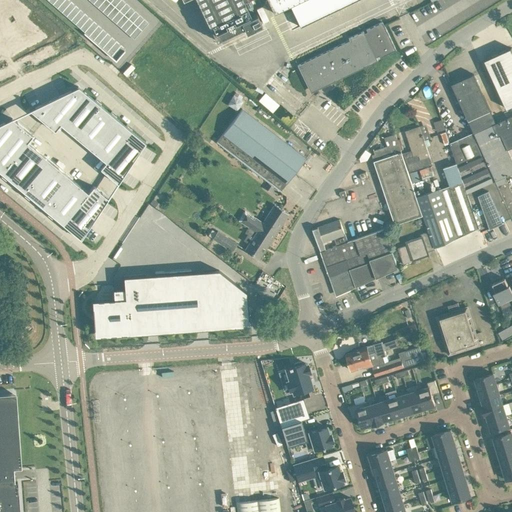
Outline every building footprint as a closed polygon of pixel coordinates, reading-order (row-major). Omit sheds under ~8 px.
[(23,0),(0,0),(0,64),(63,34),(23,0)] [(69,0),(48,0),(85,32),(84,33),(116,61),(125,50),(124,50),(125,49),(69,0)] [(89,0),(134,39),(148,23),(122,0),(89,0)] [(197,0),(216,40),(244,27),(246,32),(262,24),(256,14),(252,16),(244,1),(246,0),(267,0),(274,13),(301,0),(197,0)] [(438,26),(428,5),(411,13),(421,34),(438,26)] [(380,58),(396,50),(382,22),(366,29),(367,31),(364,33),(363,31),(348,38),(349,38),(350,38),(351,39),(297,65),(302,75),(304,73),(312,90),(362,66),(363,68),(378,61),(376,57),(379,56),(380,58)] [(511,48),(511,47),(485,60),(507,109),(511,106),(511,48)] [(474,133),(496,123),(474,74),(452,84),(474,132),(474,133)] [(41,104),(30,110),(55,130),(60,124),(106,161),(100,168),(118,183),(126,171),(137,155),(145,142),(131,130),(125,125),(115,117),(110,113),(100,104),(95,100),(84,91),(78,86),(58,96),(41,104)] [(265,91),(257,99),(272,112),(279,104),(265,91)] [(243,101),(233,94),(227,104),(237,110),(243,101)] [(271,171),(286,183),(306,158),(242,108),(216,142),(264,179),(271,171)] [(511,192),(507,181),(505,176),(511,173),(511,158),(508,149),(511,146),(511,116),(496,123),(474,133),(484,154),(498,186),(511,216),(511,192)] [(0,171),(81,239),(89,226),(100,210),(108,198),(93,186),(88,192),(27,142),(33,135),(12,118),(0,123),(0,171)] [(442,119),(434,121),(437,130),(445,129),(442,119)] [(410,171),(432,164),(424,139),(423,140),(422,137),(424,136),(423,134),(422,134),(420,126),(405,131),(413,155),(405,158),(410,171)] [(446,132),(441,133),(445,144),(450,143),(446,132)] [(484,154),(474,133),(474,132),(450,143),(457,163),(458,165),(484,154)] [(418,197),(399,143),(396,134),(384,137),(387,146),(374,150),(377,160),(374,161),(377,170),(395,224),(424,215),(418,197)] [(511,217),(511,216),(498,186),(484,154),(458,165),(463,181),(481,230),(481,231),(482,231),(481,229),(496,222),(496,224),(504,221),(503,219),(511,215),(511,217)] [(457,163),(444,168),(450,185),(463,181),(458,165),(457,163)] [(366,171),(364,172),(359,174),(361,179),(368,177),(366,171)] [(479,227),(481,230),(463,181),(450,185),(450,186),(467,233),(479,227)] [(435,247),(467,233),(450,186),(418,197),(424,215),(435,247)] [(288,213),(280,208),(274,204),(264,221),(257,217),(256,218),(244,210),(238,220),(256,232),(257,232),(264,237),(262,240),(268,244),(288,213)] [(337,246),(347,242),(340,219),(333,222),(318,227),(318,226),(313,228),(313,227),(321,252),(323,251),(322,251),(326,249),(323,242),(334,238),(337,246)] [(212,229),(207,237),(193,228),(189,235),(198,241),(200,237),(220,250),(223,245),(232,251),(237,244),(217,231),(217,232),(212,229)] [(371,259),(393,251),(386,228),(347,242),(337,246),(326,249),(322,251),(323,251),(328,266),(326,266),(329,276),(371,261),(371,259)] [(435,249),(432,240),(429,231),(421,234),(421,236),(407,241),(408,244),(398,248),(404,264),(414,260),(414,258),(419,257),(419,258),(429,254),(428,252),(435,249)] [(259,258),(268,244),(262,240),(264,237),(257,232),(256,232),(245,250),(259,258)] [(339,294),(399,268),(393,251),(371,259),(371,261),(329,276),(335,293),(339,294)] [(114,299),(92,300),(93,316),(94,337),(126,334),(248,325),(246,291),(219,270),(123,277),(124,288),(113,289),(114,299)] [(511,284),(510,286),(510,285),(508,286),(505,278),(492,284),(496,291),(495,292),(502,308),(511,303),(511,284)] [(468,307),(460,309),(458,302),(448,305),(450,312),(437,316),(449,354),(464,349),(470,347),(480,344),(468,307)] [(419,335),(419,333),(415,324),(397,331),(401,342),(419,335)] [(511,324),(498,332),(502,338),(511,332),(511,324)] [(362,336),(365,343),(374,339),(371,332),(362,336)] [(385,350),(401,345),(399,338),(383,343),(382,341),(358,349),(359,350),(347,353),(349,362),(385,350)] [(424,360),(421,351),(419,346),(398,353),(400,357),(389,361),(388,355),(387,355),(385,350),(349,362),(352,370),(364,367),(364,368),(372,365),(376,376),(424,360)] [(288,368),(286,368),(286,370),(289,380),(287,381),(290,390),(292,390),(293,393),(313,387),(308,372),(310,372),(308,364),(305,364),(305,362),(302,363),(301,361),(294,363),(295,366),(292,366),(291,365),(288,366),(288,368)] [(479,389),(497,384),(493,373),(476,379),(479,389)] [(432,394),(439,392),(435,380),(428,382),(429,387),(430,386),(432,394)] [(482,400),(500,394),(497,384),(479,389),(482,400)] [(419,390),(418,385),(407,388),(408,393),(409,393),(414,411),(425,408),(419,390)] [(435,405),(432,394),(430,386),(429,387),(419,390),(425,408),(435,405)] [(396,389),(386,392),(388,399),(394,418),(404,414),(398,396),(396,389)] [(11,395),(13,395),(13,393),(0,394),(0,511),(19,511),(18,481),(14,481),(14,471),(14,469),(18,468),(18,467),(16,467),(11,395)] [(404,414),(414,411),(409,393),(408,393),(398,396),(404,414)] [(484,410),(503,404),(500,394),(482,400),(484,405),(482,406),(484,410)] [(363,395),(354,398),(356,404),(360,416),(359,416),(362,427),(372,424),(373,424),(367,405),(368,405),(366,401),(365,401),(363,395)] [(303,398),(275,407),(281,426),(301,420),(309,417),(303,398)] [(384,421),(394,418),(388,399),(378,402),(383,421),(384,421)] [(384,421),(383,421),(378,402),(368,405),(367,405),(373,424),(372,424),(373,425),(384,422),(384,421)] [(359,416),(360,416),(356,404),(352,405),(348,406),(352,418),(359,416)] [(488,420),(506,415),(503,404),(484,410),(485,415),(487,415),(487,416),(488,420)] [(510,426),(510,425),(506,415),(488,420),(492,431),(510,426)] [(315,449),(322,447),(323,448),(324,448),(324,446),(332,444),(331,443),(333,442),(330,433),(329,434),(326,427),(305,433),(301,420),(281,426),(287,446),(311,438),(315,449)] [(436,446),(454,441),(451,429),(433,435),(436,446)] [(497,448),(511,443),(511,433),(511,432),(494,437),(497,448)] [(440,457),(458,451),(454,441),(436,446),(440,457)] [(500,458),(511,454),(511,443),(497,448),(500,458)] [(373,466),(391,460),(387,449),(369,454),(373,466)] [(443,468),(461,462),(458,451),(440,457),(443,468)] [(503,468),(511,465),(511,454),(500,458),(503,468)] [(311,459),(293,464),(298,480),(316,475),(315,472),(311,459)] [(376,477),(394,471),(391,460),(373,466),(376,477)] [(446,479),(464,473),(461,462),(443,468),(446,479)] [(338,465),(315,472),(316,475),(316,476),(320,475),(324,488),(329,486),(343,482),(343,480),(344,480),(342,470),(340,471),(338,465)] [(507,479),(511,477),(511,465),(503,468),(507,479)] [(379,487),(397,482),(394,471),(376,477),(379,487)] [(450,490),(468,484),(464,473),(446,479),(450,490)] [(383,498),(401,493),(397,482),(379,487),(383,498)] [(453,501),(471,496),(468,484),(450,490),(453,499),(453,501)] [(326,505),(327,511),(354,511),(350,497),(344,499),(343,497),(337,499),(337,501),(335,502),(332,492),(332,491),(316,496),(316,497),(317,497),(320,507),(326,505)] [(386,509),(404,504),(401,493),(383,498),(386,509)] [(280,511),(279,498),(236,502),(237,511),(280,511)]
